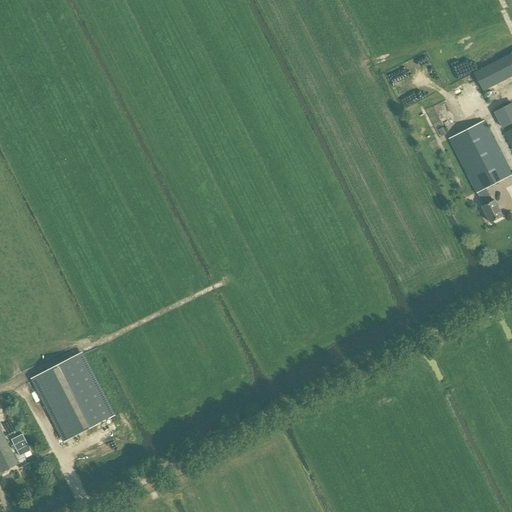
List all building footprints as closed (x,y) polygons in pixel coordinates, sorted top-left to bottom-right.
[(483,91),(511,75),(511,53),(474,73),(483,91)] [(501,129),(511,123),(511,102),(493,113),(501,129)] [(486,188),(511,175),(484,121),(449,139),(476,193),(477,192),(484,206),(481,207),(489,222),(502,216),(494,200),(492,201),(486,188)] [(81,354),(32,379),(64,441),(114,415),(81,354)] [(0,471),(1,473),(18,464),(0,428),(0,471)] [(31,451),(22,434),(11,440),(13,445),(11,446),(13,450),(15,449),(19,456),(31,451)]
